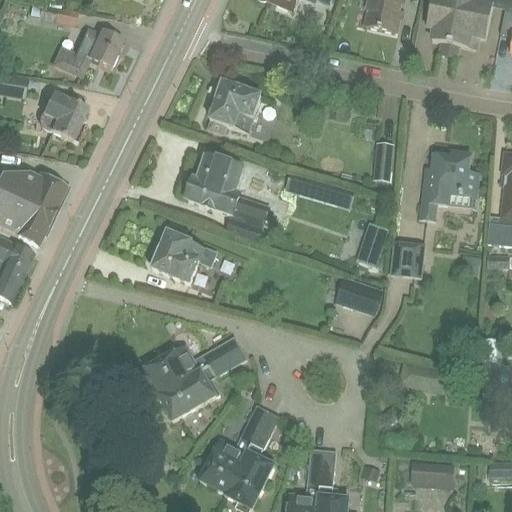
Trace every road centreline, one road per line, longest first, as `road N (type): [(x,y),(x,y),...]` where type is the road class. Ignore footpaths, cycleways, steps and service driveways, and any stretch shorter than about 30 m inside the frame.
road 1 (residential): [(511,110),(217,53),(178,33)]
road 2 (secondary): [(57,280),(178,33)]
road 3 (residential): [(259,334),(275,405),(357,427),(363,361)]
road 4 (secondary): [(17,490),(14,389),(57,280)]
road 5 (residential): [(259,334),(57,280)]
